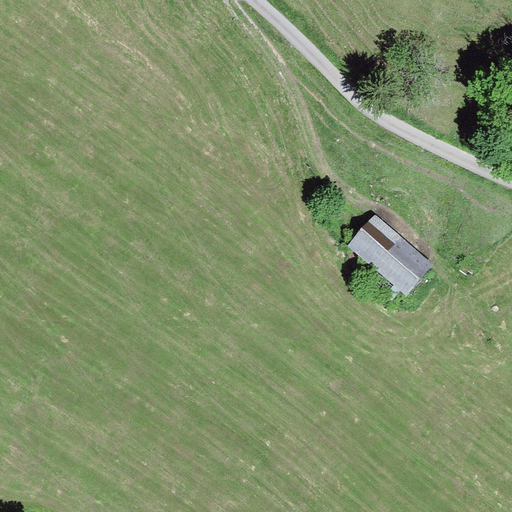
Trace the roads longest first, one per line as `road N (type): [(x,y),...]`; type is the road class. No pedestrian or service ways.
road 1 (unclassified): [(511,179),(448,155),(351,96),(250,0)]
road 2 (track): [(406,226),(348,192),(322,165),(296,88),(231,0)]
